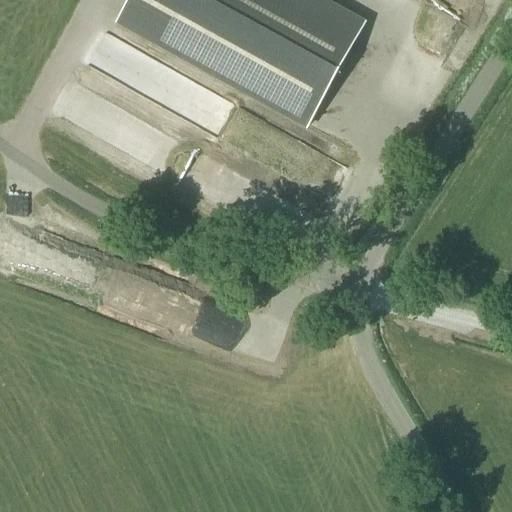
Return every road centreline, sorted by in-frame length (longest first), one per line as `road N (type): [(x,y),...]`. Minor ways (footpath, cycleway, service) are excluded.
road 1 (unclassified): [(356,299),(125,223),(0,145)]
road 2 (unclassified): [(356,299),(369,261),(511,39)]
road 3 (unclassified): [(452,511),(367,368),(356,299)]
road 4 (unknown): [(356,299),(511,340)]
